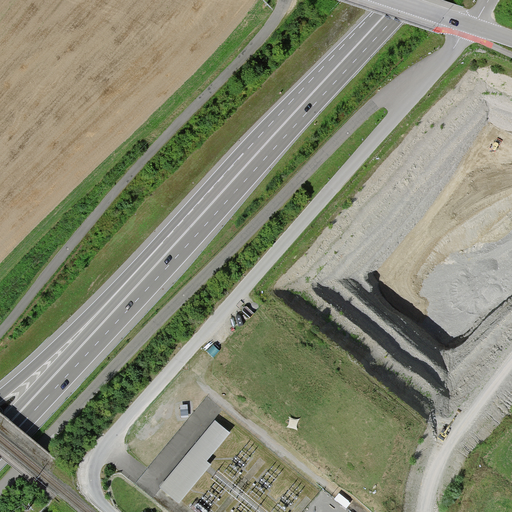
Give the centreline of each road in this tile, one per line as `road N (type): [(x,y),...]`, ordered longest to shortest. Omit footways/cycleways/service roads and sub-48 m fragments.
road 1 (motorway): [(28,417),(294,126),(331,72)]
road 2 (track): [(0,330),(124,181),(263,35),(285,0)]
road 3 (motorway): [(163,242),(0,426)]
road 4 (motorway): [(331,72),(280,114),(163,242)]
road 5 (motorway): [(163,242),(0,395)]
